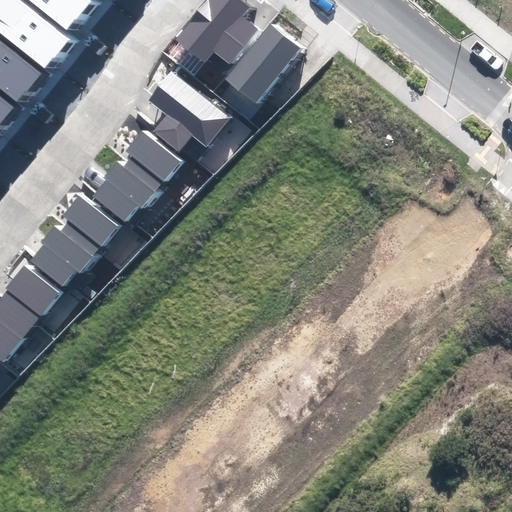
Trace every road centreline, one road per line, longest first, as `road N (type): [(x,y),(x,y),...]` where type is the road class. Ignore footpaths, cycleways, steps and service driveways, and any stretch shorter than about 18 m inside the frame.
road 1 (residential): [(511,179),(207,511)]
road 2 (residential): [(0,219),(178,0)]
road 3 (residential): [(511,115),(370,0)]
